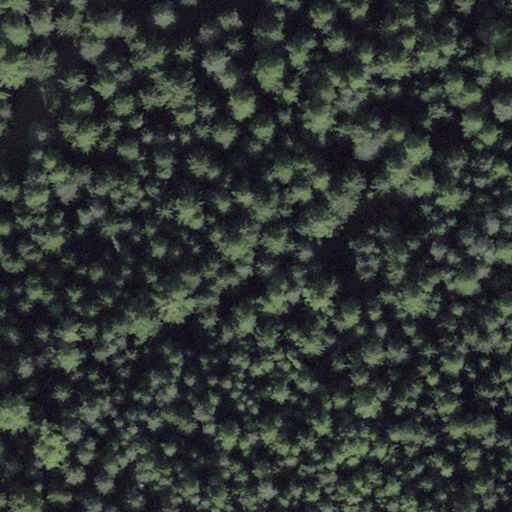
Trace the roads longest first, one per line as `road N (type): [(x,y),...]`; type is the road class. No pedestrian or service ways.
road 1 (track): [(0,395),(113,393),(409,203),(468,110),(511,86)]
road 2 (track): [(104,0),(0,150)]
